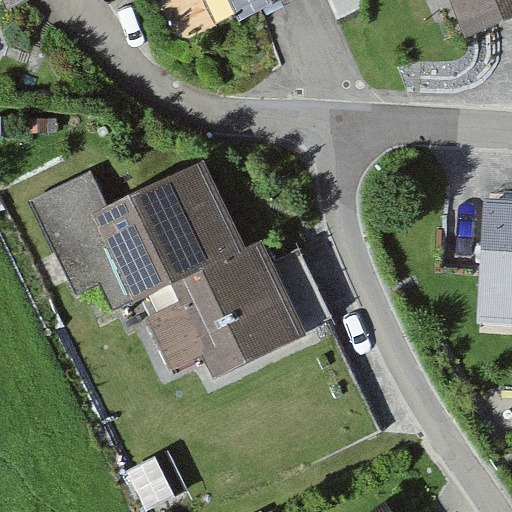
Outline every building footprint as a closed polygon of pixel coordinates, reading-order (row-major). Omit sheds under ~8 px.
[(4,0),(12,17),(48,0),(4,0)] [(200,0),(218,37),(299,0),(200,0)] [(511,0),(450,0),(468,44),(511,26),(511,0)] [(248,257),(207,170),(109,216),(93,182),(31,211),(68,288),(97,275),(115,313),(177,284),(222,379),(308,338),(265,249),(248,257)] [(511,211),(490,211),(489,316),(511,316),(511,211)]
